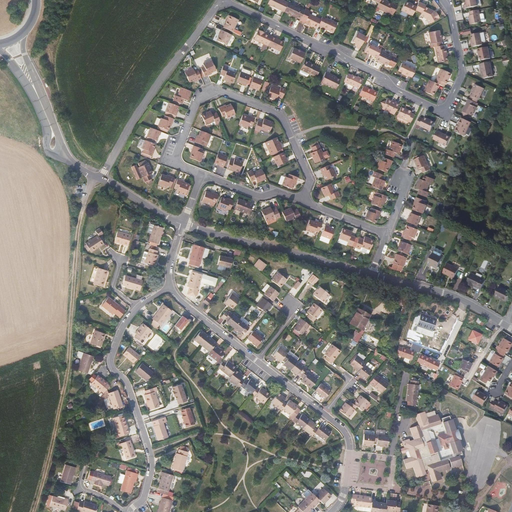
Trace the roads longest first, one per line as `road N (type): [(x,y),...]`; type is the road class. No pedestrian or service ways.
road 1 (residential): [(223,0),(333,49),(436,108),(448,103),(461,74),(441,0)]
road 2 (track): [(81,213),(66,375),(32,511)]
road 3 (residential): [(202,175),(173,164),(197,97),(213,89),(284,122),(308,180),(302,201)]
road 4 (residential): [(137,307),(111,361),(127,382),(152,466),(144,497),(130,511)]
road 5 (residential): [(101,178),(131,121),(220,0)]
road 6 (tertiary): [(183,224),(374,275)]
road 7 (tertiary): [(374,275),(459,298),(511,329)]
